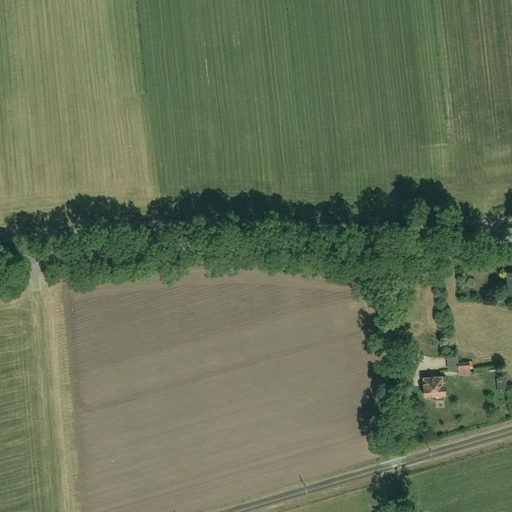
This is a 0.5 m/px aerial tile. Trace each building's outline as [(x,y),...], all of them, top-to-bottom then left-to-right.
[(500,177),(511,174),(511,159),(497,162),(500,177)] [(496,171),(496,162),(486,163),(487,172),(496,171)] [(420,166),(420,180),(443,179),(443,176),(469,176),(469,166),(420,166)] [(502,295),(495,296),(495,303),(503,303),(502,295)] [(511,307),(468,310),(471,359),(511,355),(511,307)] [(458,362),(458,369),(459,376),(470,375),(470,369),(474,369),(473,361),(469,362),(469,361),(458,362)] [(441,377),(423,379),(423,388),(424,398),(435,397),(435,401),(443,401),(443,396),(444,396),(444,386),(442,386),(441,377)]
